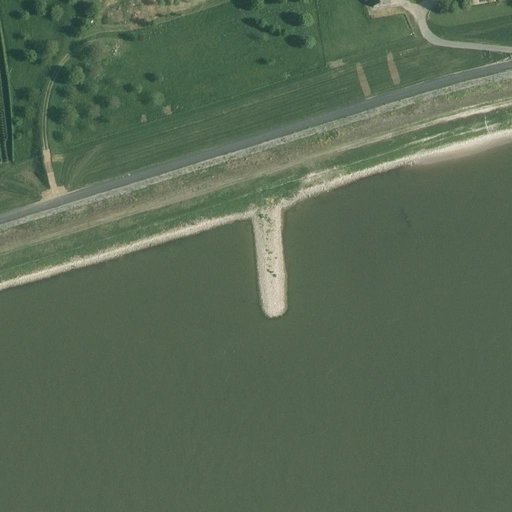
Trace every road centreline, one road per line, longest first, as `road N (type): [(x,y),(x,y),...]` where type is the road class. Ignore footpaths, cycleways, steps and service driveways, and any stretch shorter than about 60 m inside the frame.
road 1 (unclassified): [(0,219),(511,65)]
road 2 (track): [(57,201),(42,113),(54,76),(76,48)]
